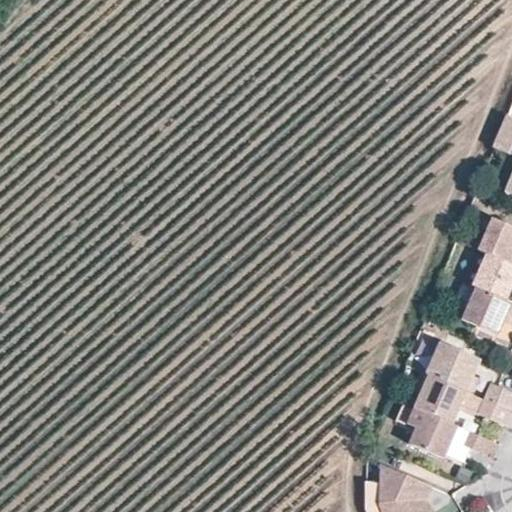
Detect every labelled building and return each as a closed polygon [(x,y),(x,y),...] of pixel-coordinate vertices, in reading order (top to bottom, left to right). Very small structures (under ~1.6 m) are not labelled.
[(511,117),(509,117),(496,149),(509,154),(511,147),(511,117)] [(511,229),(493,221),(479,254),(487,257),(511,267),(511,229)] [(511,267),(487,257),(473,289),(476,290),(507,304),(511,292),(511,267)] [(507,304),(476,290),(461,323),(496,338),(503,323),(510,305),(507,304)] [(511,305),(510,305),(503,323),(511,327),(511,305)] [(440,347),(427,379),(428,379),(466,395),(480,364),(440,347)] [(428,379),(414,412),(427,417),(429,418),(453,428),(453,427),(460,411),(466,395),(428,379)] [(511,414),(511,394),(492,386),(485,403),(486,404),(511,414)] [(466,395),(460,411),(479,419),(486,404),(485,403),(466,395)] [(506,430),(511,416),(511,414),(486,404),(479,419),(506,430)] [(427,417),(414,412),(407,428),(417,432),(410,448),(441,461),(442,458),(455,428),(453,427),(453,428),(429,418),(427,417)] [(455,428),(442,458),(464,467),(469,454),(465,452),(472,435),(455,428)] [(469,454),(492,464),(499,447),(472,435),(465,452),(469,454)] [(382,511),(431,511),(425,501),(431,489),(381,467),(381,480),(380,506),(382,511)] [(381,511),(380,506),(381,480),(365,480),(365,483),(364,495),(365,511),(381,511)]
